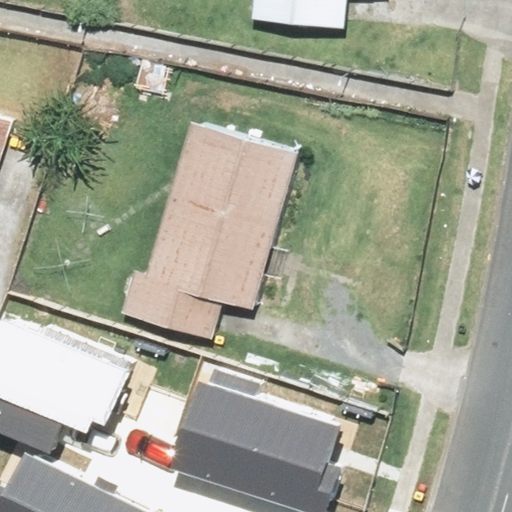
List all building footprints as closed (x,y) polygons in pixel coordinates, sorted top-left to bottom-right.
[(260,0),(259,16),(357,25),(359,0),(260,0)] [(0,181),(21,124),(0,116),(0,181)] [(269,303),(312,148),(204,118),(162,270),(146,266),(134,308),(226,333),(237,295),(269,303)] [(8,325),(0,344),(0,430),(51,452),(65,419),(105,436),(130,378),(8,325)] [(201,366),(171,474),(308,511),(327,511),(339,470),(326,466),(337,426),(258,404),(264,383),(201,366)] [(0,489),(0,511),(139,511),(21,456),(4,491),(0,489)]
